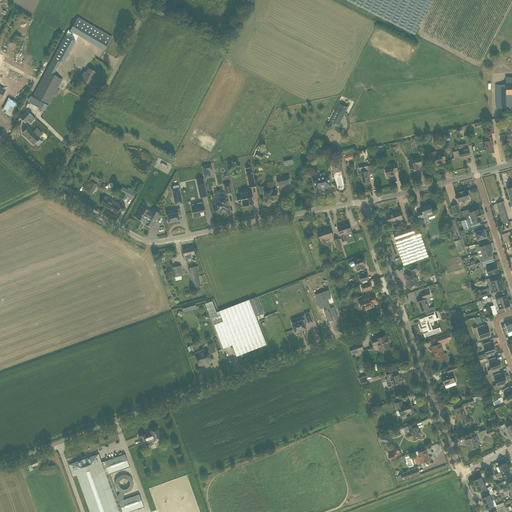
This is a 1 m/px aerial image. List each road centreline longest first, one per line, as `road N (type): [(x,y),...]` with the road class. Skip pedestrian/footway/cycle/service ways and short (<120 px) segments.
road 1 (unclassified): [(0,461),(401,311)]
road 2 (tertiary): [(146,241),(366,200)]
road 3 (unclassified): [(54,188),(151,0)]
road 4 (tertiary): [(460,473),(401,311)]
